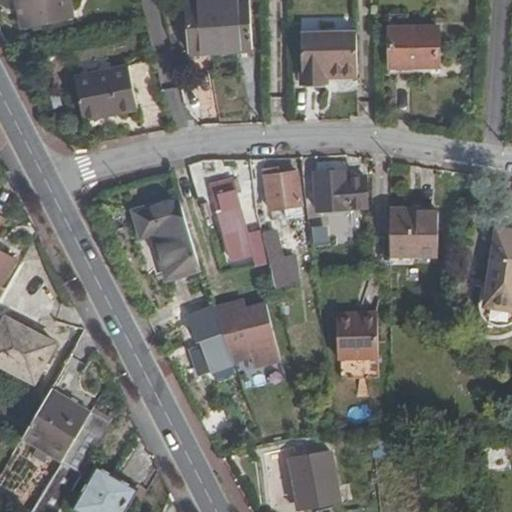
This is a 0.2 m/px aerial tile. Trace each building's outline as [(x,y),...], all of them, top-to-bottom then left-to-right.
[(70,0),(19,0),(26,27),(74,17),(70,0)] [(255,38),(251,0),(189,0),(192,39),(236,37),(237,39),(255,38)] [(442,61),(441,23),(394,24),(394,61),(442,61)] [(328,71),(359,71),(358,27),(304,27),(305,76),(328,77),(328,71)] [(137,110),(126,66),(75,77),(85,122),(137,110)] [(352,173),(351,164),(317,166),(321,203),(369,200),(367,172),(352,173)] [(306,211),(301,168),(268,171),(272,205),(288,203),(289,213),(306,211)] [(259,254),(261,264),(276,261),(267,230),(254,233),(241,178),(217,184),(225,213),(235,258),(259,254)] [(200,255),(182,186),(137,199),(156,266),(200,255)] [(437,203),(392,204),(393,247),(439,245),(437,203)] [(0,300),(5,292),(2,290),(17,262),(0,252),(0,224),(3,218),(0,216),(0,300)] [(267,230),(276,261),(279,273),(290,270),(286,250),(288,250),(281,222),(266,226),(267,230)] [(511,228),(498,226),(487,298),(484,298),(484,308),(490,315),(498,320),(506,320),(511,317),(511,228)] [(237,290),(213,299),(231,349),(255,340),(259,353),(285,344),(265,290),(245,297),(247,302),(242,303),(237,290)] [(212,362),(233,355),(231,349),(213,299),(213,297),(189,307),(198,333),(201,332),(212,362)] [(341,309),(342,355),(382,354),(381,309),(341,309)] [(0,357),(39,381),(61,344),(15,317),(0,342),(0,357)] [(60,466),(81,478),(110,428),(50,394),(26,435),(25,437),(64,460),(60,466)] [(335,418),(332,402),(316,404),(319,420),(335,418)] [(21,443),(60,466),(64,460),(25,437),(21,443)] [(400,451),(400,438),(394,438),(375,437),(376,450),(400,451)] [(295,456),(299,477),(305,509),(344,503),(334,452),(295,456)] [(124,511),(136,489),(101,469),(78,508),(84,511),(124,511)] [(305,509),(299,477),(293,477),(299,510),(305,509)]
